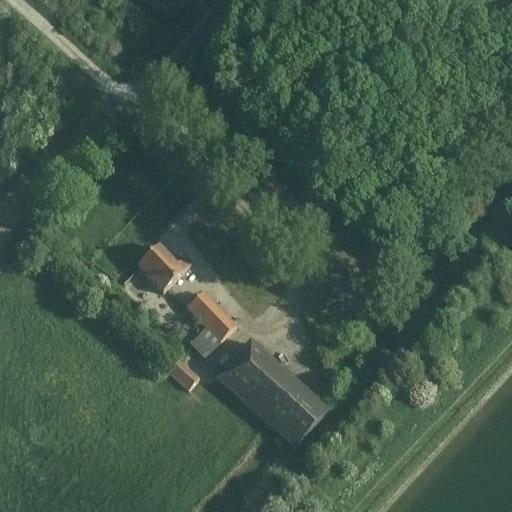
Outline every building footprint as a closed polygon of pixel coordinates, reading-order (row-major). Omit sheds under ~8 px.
[(162,296),(192,267),(185,260),(176,269),(158,250),(137,270),(162,296)] [(187,312),(206,332),(219,346),(235,331),(203,297),(187,312)] [(219,346),(206,332),(190,347),(205,363),(221,348),(219,346)] [(294,452),(328,415),(249,345),(216,382),(294,452)] [(188,394),(199,382),(179,364),(168,376),(188,394)]
